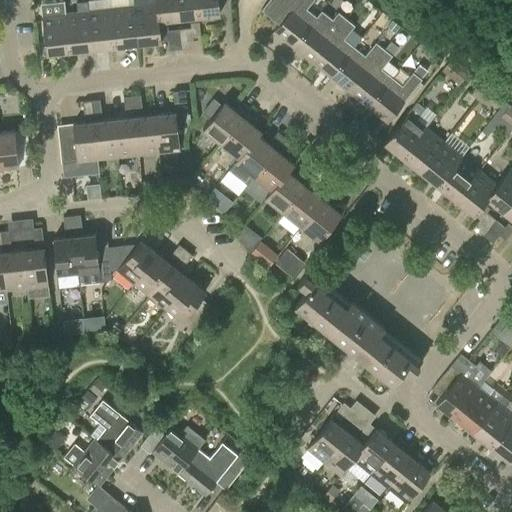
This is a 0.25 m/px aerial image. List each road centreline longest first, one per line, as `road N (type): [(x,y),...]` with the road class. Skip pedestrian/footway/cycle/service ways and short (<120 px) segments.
road 1 (residential): [(509,279),(362,158),(353,134),(272,72),(242,63),(45,91)]
road 2 (residential): [(511,497),(405,408),(509,279)]
road 3 (residential): [(32,205),(163,200),(225,257)]
road 4 (residential): [(32,205),(56,171),(45,91)]
